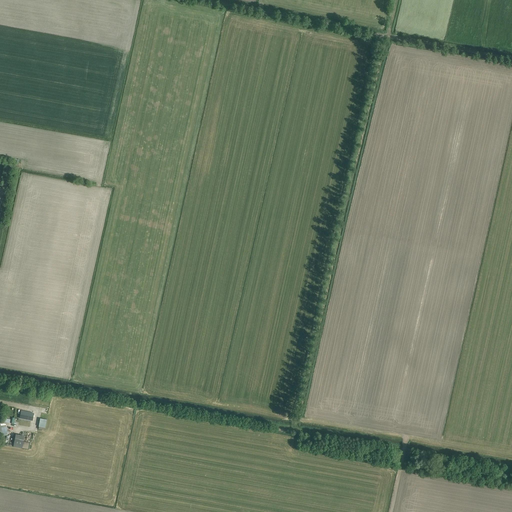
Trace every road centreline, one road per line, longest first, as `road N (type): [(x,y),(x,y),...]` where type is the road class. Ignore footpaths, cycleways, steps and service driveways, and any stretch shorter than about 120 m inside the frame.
road 1 (track): [(209,0),(386,36)]
road 2 (track): [(386,36),(511,59)]
